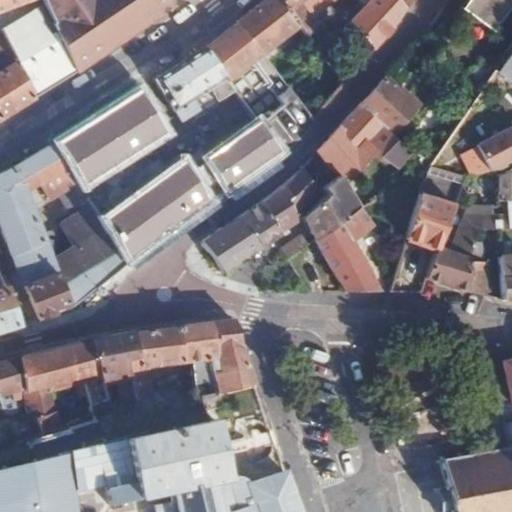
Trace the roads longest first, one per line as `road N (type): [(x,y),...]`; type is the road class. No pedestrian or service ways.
road 1 (residential): [(431,0),(305,151),(155,265),(159,293)]
road 2 (secondary): [(0,149),(118,78),(222,0)]
road 3 (residential): [(318,502),(377,461),(347,323)]
road 4 (residential): [(254,313),(318,502)]
road 5 (residential): [(159,293),(123,312),(0,348)]
road 6 (residential): [(347,323),(511,332)]
